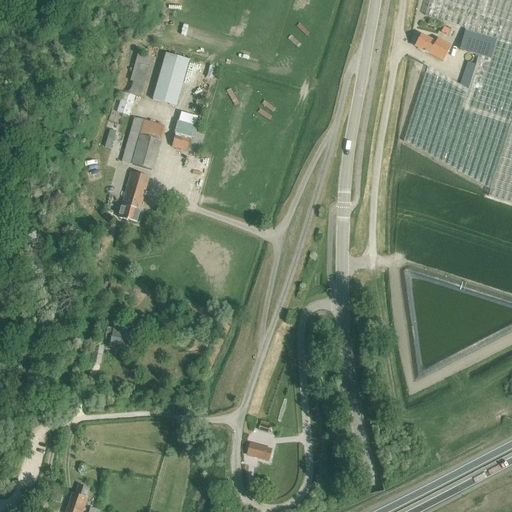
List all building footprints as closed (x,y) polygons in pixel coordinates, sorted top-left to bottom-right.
[(479,56),(476,65),(467,90),(459,86),(427,68),(403,142),(490,191),(488,196),(511,204),(511,0),(430,0),(426,16),(466,29),(465,31),(496,40),(491,60),(479,56)] [(450,31),(445,28),(442,33),(447,36),(450,31)] [(459,50),(479,56),(491,60),(496,40),(465,31),(459,50)] [(443,62),(451,46),(438,39),(436,43),(421,35),(415,47),(443,62)] [(138,53),(131,81),(133,81),(130,93),(142,96),(153,56),(138,53)] [(166,55),(152,101),(176,108),(189,61),(166,55)] [(130,117),(130,115),(136,97),(123,93),(117,113),(118,113),(116,117),(120,118),(121,115),(130,117)] [(197,119),(182,114),(174,141),(171,148),(199,156),(206,129),(195,126),(197,119)] [(165,127),(134,119),(122,163),(153,171),(165,127)] [(107,147),(114,148),(116,130),(109,129),(107,147)] [(118,218),(137,223),(149,178),(131,173),(118,218)] [(109,291),(129,297),(131,289),(112,283),(109,291)] [(121,346),(132,349),(135,333),(127,332),(128,328),(122,327),(121,331),(107,328),(106,338),(112,339),(110,348),(120,350),(121,346)] [(101,366),(104,348),(94,346),(91,364),(101,366)] [(268,433),(270,427),(261,425),(259,431),(268,433)] [(268,461),(271,451),(250,445),(247,456),(268,461)] [(73,493),(66,511),(82,511),(88,498),(85,498),(88,489),(79,486),(76,494),(73,493)] [(53,500),(61,503),(64,495),(56,492),(53,500)]
